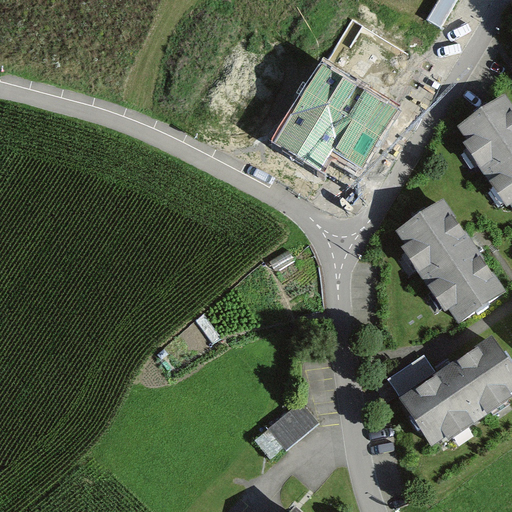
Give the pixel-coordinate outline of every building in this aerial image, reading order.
[(405,105),(325,58),(273,145),(324,176),(332,163),(360,180),(405,105)] [(511,109),(507,102),(453,134),(510,229),(511,228),(511,109)] [(444,202),(388,235),(447,333),(503,299),(444,202)] [(511,374),(492,341),(391,402),(419,448),(511,392),(511,374)] [(321,427),(304,405),(269,433),(287,455),(321,427)]
